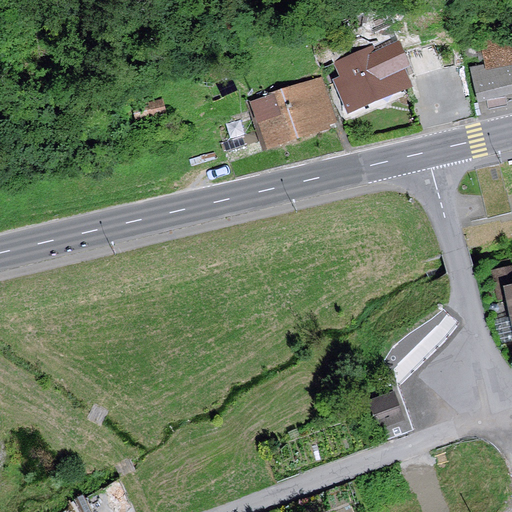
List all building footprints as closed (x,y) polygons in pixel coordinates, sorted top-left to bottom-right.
[(473,70),(479,98),(511,90),(511,36),(511,34),(482,40),(487,67),(473,70)] [(462,43),(465,59),(478,56),(475,41),(462,43)] [(406,50),(414,76),(442,68),(434,42),(406,50)] [(336,82),(347,109),(407,83),(392,49),(377,55),(373,48),(338,63),(344,78),(336,82)] [(254,105),(266,141),(332,120),(320,83),(254,105)] [(510,295),(510,293),(511,292),(511,276),(511,270),(493,273),(498,297),(510,295)] [(391,397),(373,404),(381,425),(399,418),(391,397)]
